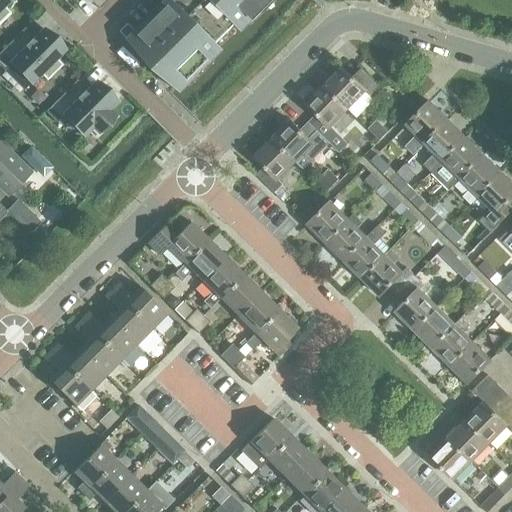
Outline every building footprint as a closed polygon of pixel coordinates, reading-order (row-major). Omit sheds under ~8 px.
[(7,0),(0,0),(0,21),(10,12),(3,5),(7,0)] [(175,90),(264,0),(179,0),(175,5),(173,3),(131,46),(175,90)] [(129,42),(137,34),(126,23),(118,31),(129,42)] [(0,65),(4,70),(11,63),(30,82),(40,73),(47,80),(62,64),(55,57),(64,48),(48,32),(38,42),(33,36),(24,27),(0,51),(0,65)] [(323,85),(347,107),(365,88),(370,93),(378,85),(360,67),(353,75),(343,65),(323,85)] [(117,100),(101,84),(91,94),(85,88),(77,97),(68,88),(45,111),(56,122),(63,115),(83,134),(92,125),(99,132),(114,117),(107,110),(117,100)] [(328,139),(326,140),(329,143),(339,153),(349,143),(330,124),(347,107),(323,85),(306,102),(316,112),(308,120),(328,139)] [(406,123),(417,133),(404,146),(413,155),(426,142),(425,141),(448,118),(430,100),(406,123)] [(295,159),(294,161),(303,169),(329,143),(326,140),(328,139),(308,120),(300,128),(289,118),(271,137),(295,159)] [(435,152),(423,164),(430,171),(465,135),(448,118),(425,141),(426,142),(435,152)] [(377,120),(368,129),(379,141),(388,132),(377,120)] [(465,135),(430,171),(431,172),(431,175),(448,191),(461,178),(460,176),(483,153),(465,135)] [(277,178),(294,161),(295,159),(271,137),(253,155),(263,165),(254,175),(283,202),(291,193),(281,184),(282,182),(277,178)] [(0,186),(8,195),(30,173),(0,142),(0,186)] [(479,194),(502,171),(483,153),(460,176),(461,178),(471,188),(462,196),(471,205),(480,196),(479,194)] [(388,179),(395,172),(377,155),(370,161),(388,179)] [(326,189),(338,176),(327,166),(315,178),(326,189)] [(479,194),(480,196),(492,208),(479,220),(491,232),(511,210),(511,197),(511,196),(511,181),(502,171),(479,194)] [(406,196),(412,189),(395,172),(388,179),(406,196)] [(365,180),(376,191),(383,184),(371,173),(365,180)] [(395,209),(401,203),(388,189),(381,196),(395,209)] [(424,214),(430,207),(412,189),(406,196),(424,214)] [(6,211),(7,212),(29,234),(40,222),(17,200),(6,211)] [(332,200),(308,224),(326,242),(350,218),(335,203),(332,200)] [(442,232),(448,225),(430,207),(424,214),(442,232)] [(413,227),(419,220),(407,209),(401,215),(413,227)] [(350,218),(326,242),(344,259),(368,235),(367,235),(359,226),(363,222),(354,214),(350,218)] [(163,226),(146,243),(158,255),(168,245),(185,262),(208,238),(190,220),(174,236),(163,226)] [(368,235),(344,259),(362,277),(385,253),(375,243),(386,233),(378,225),(367,235),(368,235)] [(448,225),(442,232),(455,244),(461,238),(448,225)] [(438,253),(445,245),(426,227),(419,233),(431,245),(438,253)] [(511,231),(501,242),(511,252),(511,231)] [(185,262),(174,274),(181,281),(192,269),(202,279),(226,255),(208,238),(185,262)] [(385,253),(362,277),(380,295),(388,286),(396,295),(415,275),(406,266),(403,270),(385,253)] [(226,255),(202,279),(213,290),(202,302),(209,308),(220,297),(243,273),(226,255)] [(465,278),(471,272),(459,260),(453,267),(465,278)] [(496,285),(502,278),(485,261),(478,267),(496,285)] [(156,292),(167,280),(160,273),(149,285),(156,292)] [(243,273),(220,297),(237,314),(261,290),(243,273)] [(415,275),(396,295),(405,303),(397,311),(415,329),(438,305),(421,288),(424,285),(415,275)] [(483,296),(489,290),(477,278),(471,284),(483,296)] [(511,287),(502,278),(496,285),(508,297),(511,293),(511,287)] [(117,280),(110,288),(150,328),(166,312),(139,285),(131,293),(117,280)] [(167,280),(156,292),(162,297),(173,286),(167,280)] [(110,288),(104,294),(117,307),(108,316),(135,343),(143,350),(158,336),(150,328),(110,288)] [(261,290),(237,314),(255,332),(278,308),(261,290)] [(501,314),(507,307),(495,296),(489,302),(501,314)] [(438,305),(415,329),(433,347),(457,323),(438,305)] [(511,312),(507,307),(501,314),(511,325),(511,312)] [(191,326),(202,315),(195,308),(185,320),(191,326)] [(255,332),(244,343),(252,350),(263,340),(273,350),(279,356),(291,343),(285,338),(297,326),(278,308),(255,332)] [(88,311),(80,319),(120,358),(135,343),(108,316),(100,324),(88,311)] [(202,315),(191,326),(197,332),(208,320),(202,315)] [(457,323),(433,347),(451,364),(475,340),(464,330),(469,324),(462,317),(457,323)] [(80,319),(73,326),(86,339),(78,347),(104,374),(120,358),(80,319)] [(475,340),(451,364),(469,382),(492,358),(475,340)] [(57,342),(50,349),(90,388),(104,374),(78,347),(70,355),(57,342)] [(226,361),(238,350),(231,343),(220,355),(226,361)] [(50,349),(43,356),(57,369),(47,379),(74,405),(79,410),(94,394),(89,389),(90,388),(50,349)] [(238,350),(226,361),(233,368),(241,360),(245,357),(238,350)] [(241,360),(233,368),(250,385),(258,377),(241,360)] [(481,398),(497,383),(488,374),(472,390),(481,398)] [(490,407),(505,391),(497,383),(481,398),(483,401),(490,407)] [(498,415),(511,401),(511,398),(505,391),(490,407),(498,415)] [(498,415),(490,407),(483,401),(465,419),(490,444),(508,425),(507,424),(498,415)] [(507,424),(511,419),(511,401),(498,415),(507,424)] [(146,429),(153,421),(137,405),(124,417),(133,425),(137,420),(146,429)] [(105,429),(117,416),(110,409),(98,422),(105,429)] [(249,441),(240,450),(258,469),(267,460),(291,436),(272,417),(249,441)] [(472,462),(490,444),(465,419),(448,437),(472,462)] [(153,421),(146,429),(155,438),(162,430),(153,421)] [(291,436),(267,460),(285,477),(308,453),(291,436)] [(455,480),(472,462),(448,437),(430,455),(455,480)] [(166,448),(176,458),(184,451),(174,441),(166,448)] [(99,444),(72,471),(83,481),(77,487),(82,493),(115,459),(99,444)] [(186,467),(193,460),(184,451),(176,458),(186,467)] [(308,453),(285,477),(303,495),(327,471),(308,453)] [(115,459),(82,493),(87,498),(93,492),(104,502),(131,474),(115,459)] [(0,497),(20,477),(14,471),(1,484),(0,482),(0,497)] [(327,471),(303,495),(320,511),(344,488),(335,479),(327,471)] [(236,491),(247,480),(241,473),(229,484),(236,491)] [(131,474),(104,502),(113,511),(111,511),(123,511),(146,489),(131,474)] [(511,477),(510,476),(498,488),(505,494),(511,487),(511,477)] [(0,511),(21,511),(25,508),(15,498),(28,485),(20,477),(0,497),(0,511)] [(242,497),(251,488),(253,486),(247,480),(236,491),(242,497)] [(146,489),(123,511),(152,511),(159,505),(164,510),(174,499),(154,481),(146,490),(146,489)] [(344,488),(320,511),(355,511),(362,506),(344,488)] [(498,488),(480,506),(485,511),(487,511),(505,494),(498,488)]
